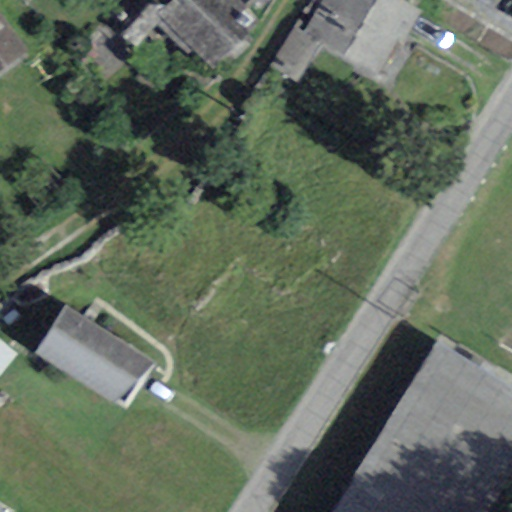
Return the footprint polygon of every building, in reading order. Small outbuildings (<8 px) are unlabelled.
[(172,0),(155,17),(210,73),(259,25),(235,0),(172,0)] [(419,10),(400,0),(321,0),(302,35),(380,80),(419,10)] [(0,73),(25,57),(0,18),(0,73)] [(63,307),(34,353),(122,408),(151,363),(63,307)] [(479,511),(511,461),(511,389),(437,343),(333,511),(479,511)]
